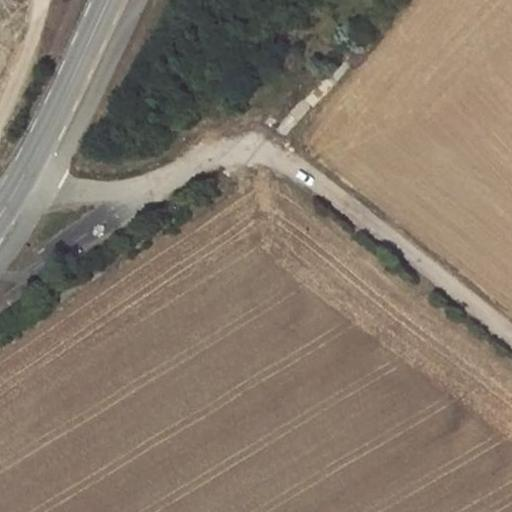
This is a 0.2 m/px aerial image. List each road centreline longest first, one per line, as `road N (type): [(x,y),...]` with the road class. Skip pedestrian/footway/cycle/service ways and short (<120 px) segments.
road 1 (track): [(511,339),(264,152),(162,181),(78,188),(22,183),(0,172)]
road 2 (tertiary): [(0,219),(107,0)]
